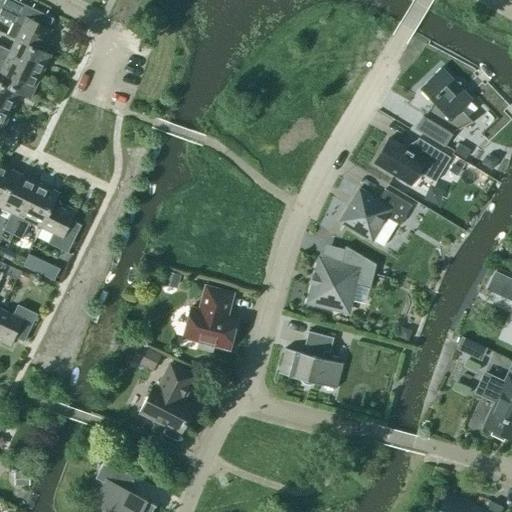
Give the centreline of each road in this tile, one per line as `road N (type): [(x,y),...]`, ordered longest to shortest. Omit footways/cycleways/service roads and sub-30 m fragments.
road 1 (residential): [(248,397),(299,210),(332,144),(428,0)]
road 2 (residential): [(511,472),(248,397)]
road 3 (residential): [(40,0),(113,35),(86,102)]
road 4 (residential): [(190,511),(227,415),(248,397)]
